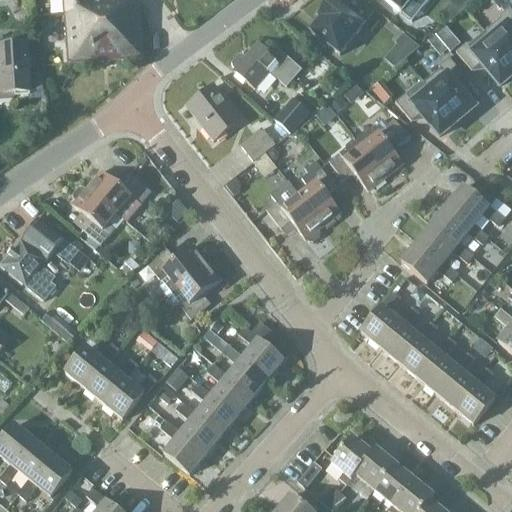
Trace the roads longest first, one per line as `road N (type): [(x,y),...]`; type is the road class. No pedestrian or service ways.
road 1 (residential): [(131,103),(310,337)]
road 2 (residential): [(310,337),(431,180)]
road 3 (residential): [(209,511),(338,375)]
road 4 (residential): [(338,375),(479,488)]
road 5 (residential): [(0,204),(131,103)]
road 6 (residential): [(131,103),(258,0)]
